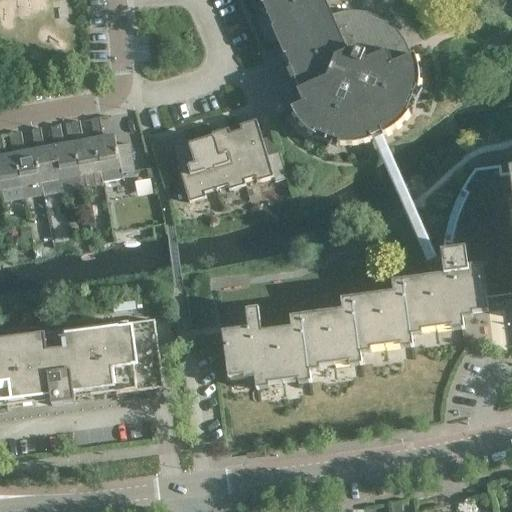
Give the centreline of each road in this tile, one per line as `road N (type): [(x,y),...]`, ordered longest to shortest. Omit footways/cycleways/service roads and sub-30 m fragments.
road 1 (tertiary): [(193,485),(361,464),(511,431)]
road 2 (residential): [(0,126),(117,96),(115,0)]
road 3 (tertiary): [(3,511),(193,485)]
